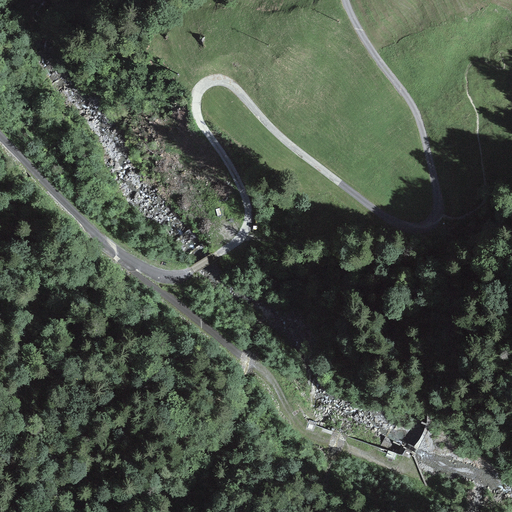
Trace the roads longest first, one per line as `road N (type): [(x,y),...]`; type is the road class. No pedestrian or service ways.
road 1 (unclassified): [(0,134),(105,242),(153,272),(185,273),(237,240),(248,218),(241,189),(197,119),(198,92),(213,80),(234,86),(272,129),(385,217),(424,228),(438,203),(420,119),(346,0)]
road 2 (track): [(143,268),(234,354)]
